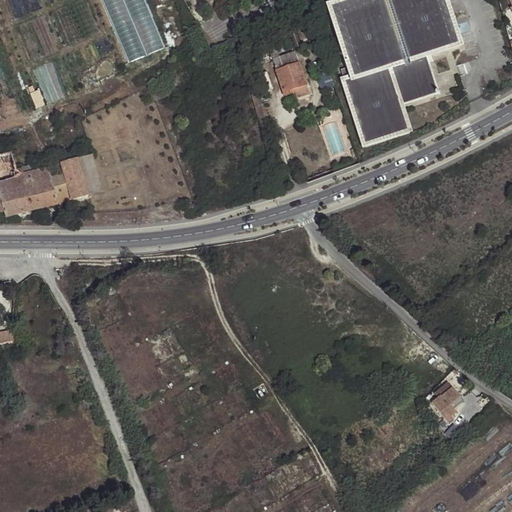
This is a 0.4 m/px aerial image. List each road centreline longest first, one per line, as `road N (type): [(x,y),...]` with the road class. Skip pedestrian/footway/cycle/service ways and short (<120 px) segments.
road 1 (unclassified): [(511,405),(475,381),(290,210)]
road 2 (unclassified): [(145,511),(79,333),(35,243)]
road 3 (tertiary): [(35,243),(211,229),(290,210)]
road 4 (tertiary): [(290,210),(511,111)]
road 5 (track): [(164,59),(0,124)]
